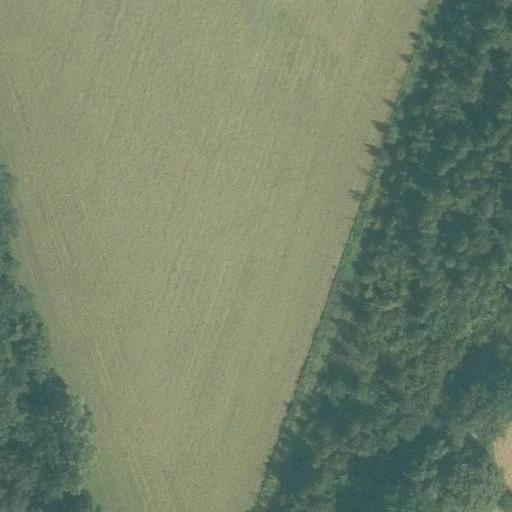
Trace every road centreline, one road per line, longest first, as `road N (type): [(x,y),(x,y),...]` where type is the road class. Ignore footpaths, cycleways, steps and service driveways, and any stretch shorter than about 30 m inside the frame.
road 1 (track): [(71,511),(0,303)]
road 2 (unclassified): [(397,511),(511,382)]
